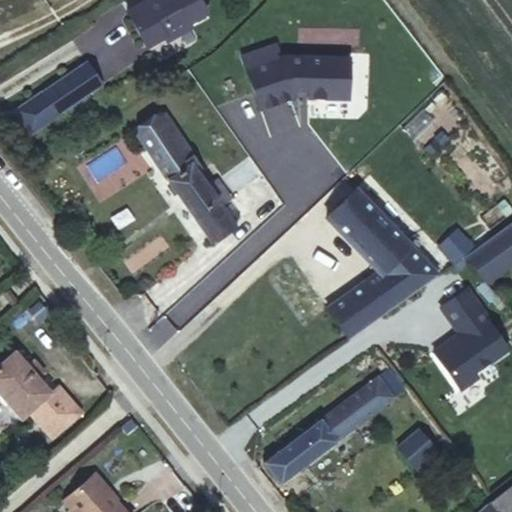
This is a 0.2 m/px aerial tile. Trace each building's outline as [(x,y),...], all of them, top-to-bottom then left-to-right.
[(124,10),(144,45),(161,35),(164,39),(190,25),(187,20),(204,10),(198,0),(140,0),(124,10)] [(278,43),(244,56),(263,111),(298,98),(352,101),(354,61),(284,59),(278,43)] [(102,85),(85,62),(15,109),(31,131),(102,85)] [(165,117),(138,135),(210,239),(233,223),(220,205),(229,199),(217,180),(212,184),(165,117)] [(378,270),(404,298),(437,274),(355,188),(326,216),(378,270)] [(511,222),(464,258),(485,281),(511,261),(511,222)] [(367,324),(404,298),(378,270),(345,294),(367,324)] [(478,376),(474,372),(507,349),(488,322),(490,320),(467,288),(440,307),(463,338),(455,344),(446,342),(433,351),(460,389),(478,376)] [(348,337),(367,324),(345,294),(325,307),(348,337)] [(49,391),(14,349),(0,360),(0,394),(19,417),(26,410),(49,437),(79,411),(57,384),(49,391)] [(336,440),(404,389),(389,368),(320,419),(264,462),(280,482),(336,440)] [(418,429),(397,447),(415,467),(435,450),(418,429)] [(108,490),(94,473),(65,498),(76,511),(125,511),(107,491),(108,490)] [(500,511),(511,511),(511,484),(492,501),(500,511)] [(477,511),(495,511),(488,503),(477,511)]
